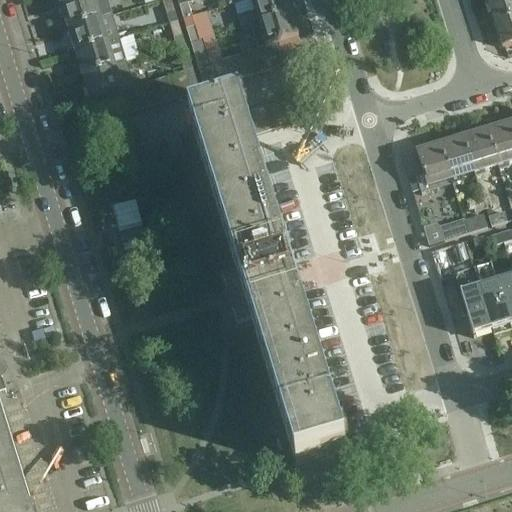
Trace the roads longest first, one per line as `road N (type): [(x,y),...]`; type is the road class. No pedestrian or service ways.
road 1 (tertiary): [(145,511),(0,38)]
road 2 (residential): [(455,401),(363,124)]
road 3 (residential): [(363,124),(323,0)]
road 4 (residential): [(363,124),(479,86)]
